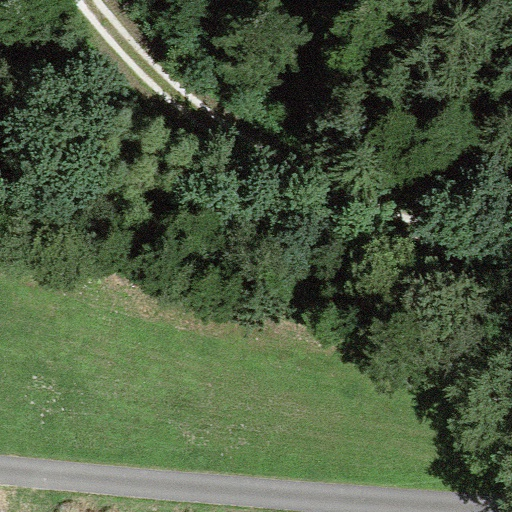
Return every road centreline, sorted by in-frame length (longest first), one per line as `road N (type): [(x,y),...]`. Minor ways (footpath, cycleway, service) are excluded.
road 1 (track): [(98,0),(143,59),(285,183),(511,255)]
road 2 (unclassified): [(465,511),(0,460)]
